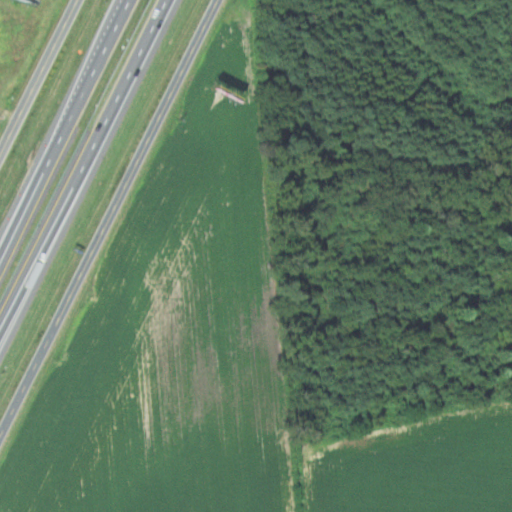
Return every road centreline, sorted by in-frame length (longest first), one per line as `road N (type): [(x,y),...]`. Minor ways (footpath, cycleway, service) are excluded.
road 1 (residential): [(0,451),(219,0)]
road 2 (motorway): [(0,345),(166,0)]
road 3 (motorway): [(127,0),(0,255)]
road 4 (tertiary): [(0,159),(80,0)]
